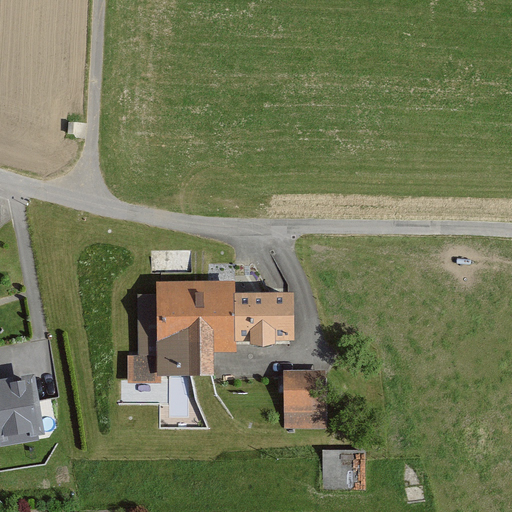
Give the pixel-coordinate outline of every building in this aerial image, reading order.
[(238,295),(238,281),(159,282),(159,294),(139,294),(139,355),(127,355),(127,386),(163,385),(163,376),(214,375),(214,351),(238,351),(238,341),(295,340),(295,295),(238,295)] [(325,431),(325,374),(282,374),(282,431),(325,431)] [(44,439),(37,380),(0,383),(0,449),(0,450),(37,446),(37,440),(44,439)] [(365,492),(365,455),(321,456),(321,492),(365,492)] [(425,486),(403,488),(405,506),(427,505),(425,486)]
